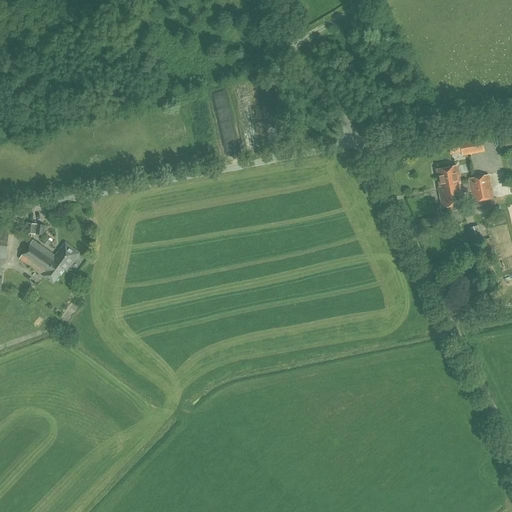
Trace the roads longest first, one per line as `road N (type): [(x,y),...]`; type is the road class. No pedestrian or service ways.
road 1 (unclassified): [(365,149),(0,220)]
road 2 (unclassified): [(511,446),(365,149)]
road 3 (unclassified): [(365,149),(308,75),(279,0)]
road 4 (track): [(511,120),(365,149)]
